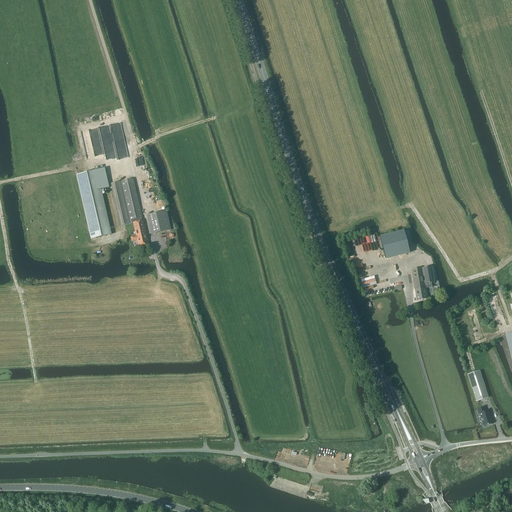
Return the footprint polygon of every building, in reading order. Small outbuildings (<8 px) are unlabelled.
[(92,239),(111,235),(96,171),(77,175),(92,239)] [(131,237),(132,241),(137,240),(139,247),(148,245),(133,179),(111,183),(121,226),(133,223),(136,234),(133,235),(133,236),(131,237)] [(171,230),(166,211),(147,215),(151,234),(171,230)] [(409,252),(404,231),(384,236),(390,257),(409,252)] [(417,300),(428,299),(426,288),(425,284),(435,282),(432,266),(412,270),(416,290),(415,290),(417,300)] [(489,398),(480,371),(468,375),(477,402),(489,398)] [(479,414),(480,414),(484,427),(492,424),(488,411),(485,412),(484,407),(477,409),(479,414)]
